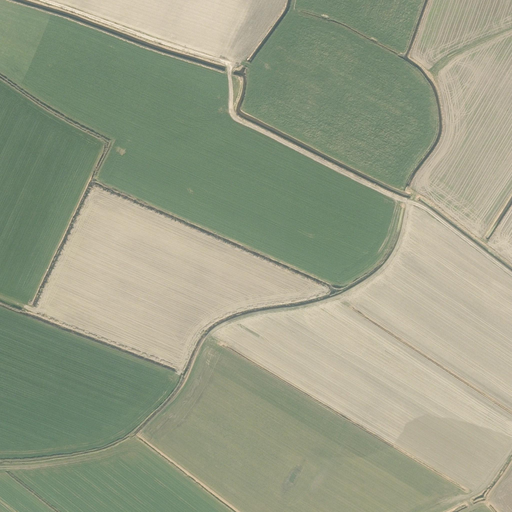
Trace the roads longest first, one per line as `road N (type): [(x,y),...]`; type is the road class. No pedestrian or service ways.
road 1 (track): [(412,202),(233,116),(230,63),(42,0)]
road 2 (track): [(412,202),(415,178),(443,132),(434,72),(511,28)]
